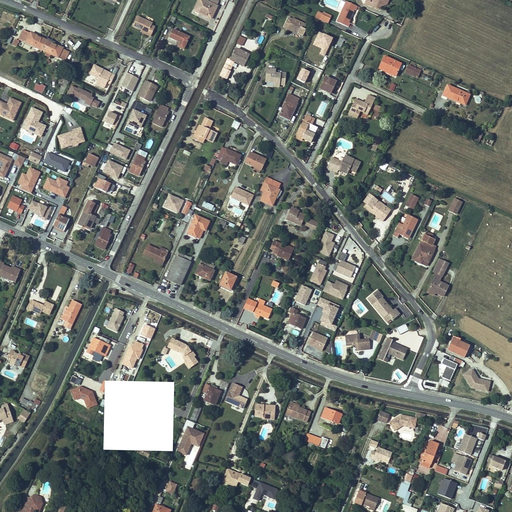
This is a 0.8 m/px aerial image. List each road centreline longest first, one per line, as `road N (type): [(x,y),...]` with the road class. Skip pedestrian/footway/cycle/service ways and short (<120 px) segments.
road 1 (residential): [(101,271),(190,82),(3,0)]
road 2 (residential): [(409,394),(430,323),(304,169),(207,92)]
road 3 (primary): [(101,271),(323,372),(409,394)]
